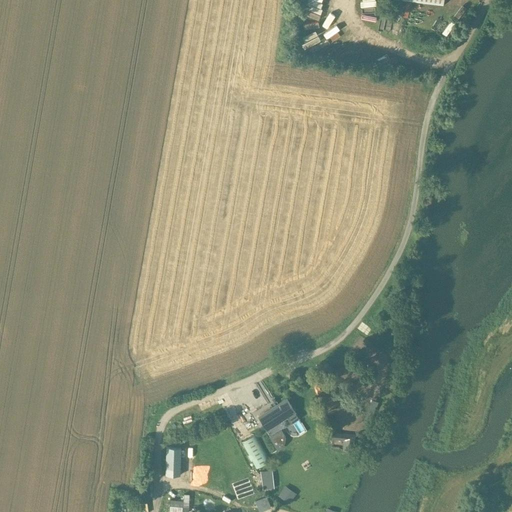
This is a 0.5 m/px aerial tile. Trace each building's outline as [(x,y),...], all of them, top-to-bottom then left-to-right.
[(398,32),(402,33),(407,21),(402,19),(398,32)] [(308,49),(318,40),(312,34),(302,43),(308,49)] [(266,429),(294,411),(286,397),(258,415),(266,429)] [(241,419),(234,422),(238,432),(245,429),(241,419)] [(283,428),(270,436),(276,448),(289,440),(283,428)] [(343,440),(342,450),(348,451),(350,441),(352,441),(353,435),(345,434),(345,433),(332,431),(331,439),(343,440)] [(256,434),(242,442),(256,468),(270,461),(256,434)] [(166,475),(179,475),(180,447),(167,447),(166,475)] [(260,490),(275,488),(273,470),(258,471),(260,490)] [(278,494),(286,501),(293,492),(285,486),(278,494)]
